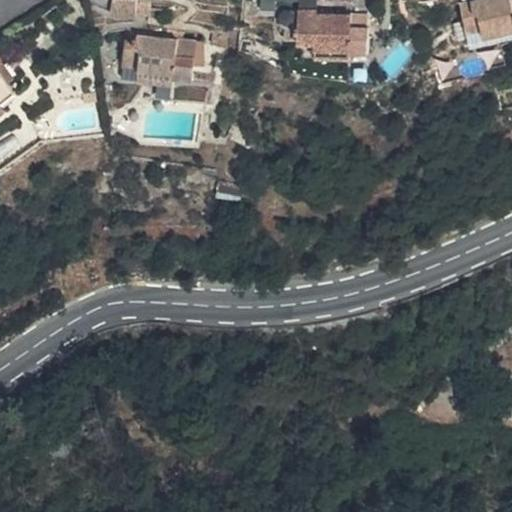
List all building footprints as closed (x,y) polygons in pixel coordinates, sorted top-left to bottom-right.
[(511,0),(470,0),(481,40),(511,31),(511,0)] [(306,7),(306,25),(294,25),(294,41),(323,40),(323,54),(358,55),(358,47),(375,48),(376,33),(369,32),(370,12),(324,12),(323,7),(306,7)] [(188,17),(152,13),(150,29),(186,34),(188,17)] [(190,75),(190,79),(205,81),(210,41),(138,34),(135,65),(153,67),(152,71),(190,75)] [(19,85),(0,60),(0,111),(11,104),(5,95),(19,85)] [(133,80),(151,82),(152,71),(153,67),(135,65),(133,80)] [(189,86),(190,79),(190,75),(152,71),(151,82),(189,86)]
